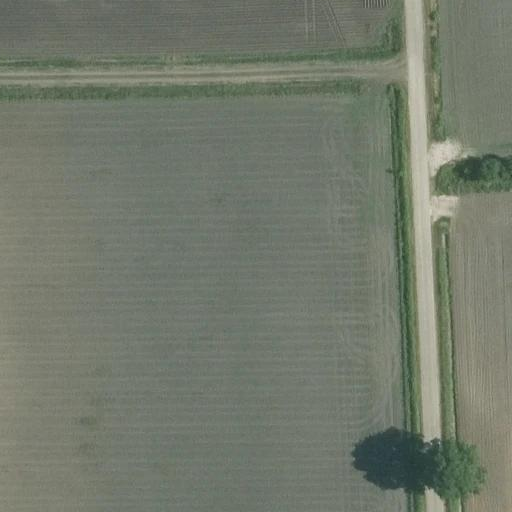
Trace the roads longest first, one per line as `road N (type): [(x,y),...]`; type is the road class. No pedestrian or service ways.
road 1 (unclassified): [(433,511),(411,0)]
road 2 (track): [(415,71),(0,79)]
